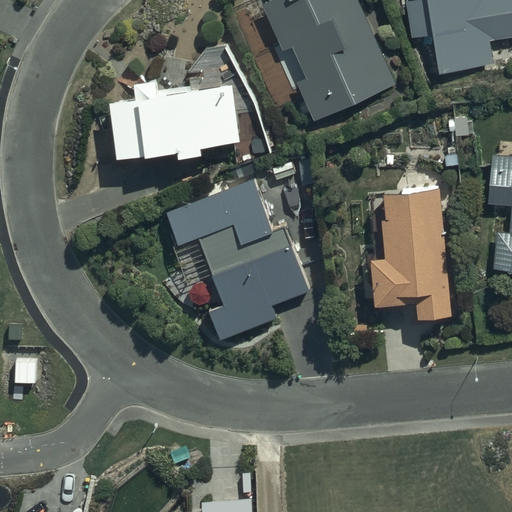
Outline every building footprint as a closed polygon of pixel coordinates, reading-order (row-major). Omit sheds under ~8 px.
[(365,0),(267,0),(265,1),(286,45),(295,41),(308,71),(300,75),(319,117),(402,78),(365,0)] [(511,0),(411,0),(416,29),(439,26),(445,65),(494,57),(490,34),(511,30),(511,0)] [(139,88),(111,92),(119,150),(184,142),(185,148),(205,145),(204,138),(246,132),(238,71),(196,77),(196,71),(163,75),(162,68),(137,72),(139,88)] [(476,112),(456,112),(456,116),(450,116),(450,127),(457,127),(457,131),(471,131),(471,130),(481,130),(481,120),(476,120),(476,112)] [(511,146),(497,145),(493,195),(511,196),(511,225),(499,224),(496,262),(511,263),(511,146)] [(277,221),(257,168),(167,200),(182,239),(202,232),(224,292),(211,297),(224,331),(279,311),(273,295),(309,282),(285,218),(277,221)] [(403,180),(403,187),(385,188),(388,215),(384,215),(387,254),(373,255),(377,303),(419,300),(420,314),(453,311),(442,184),(440,184),(439,177),(403,180)] [(40,356),(16,356),(17,386),(40,386),(40,356)]
